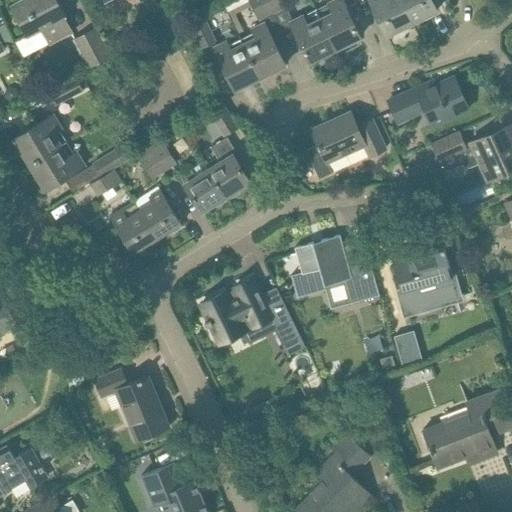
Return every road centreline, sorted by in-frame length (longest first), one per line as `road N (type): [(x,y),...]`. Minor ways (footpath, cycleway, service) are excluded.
road 1 (residential): [(276,199),(286,108),(480,41)]
road 2 (residential): [(245,511),(150,286)]
road 3 (residential): [(150,286),(276,199)]
road 4 (residential): [(150,286),(21,234)]
road 5 (residential): [(276,199),(404,163)]
